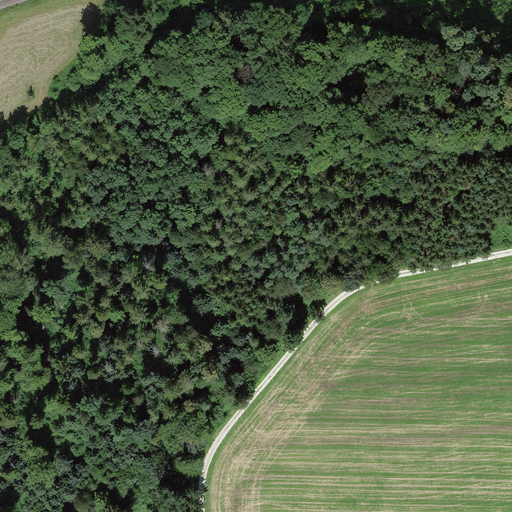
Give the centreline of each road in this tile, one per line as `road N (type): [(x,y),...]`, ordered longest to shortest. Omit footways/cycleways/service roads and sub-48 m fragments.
road 1 (track): [(0,166),(56,101),(156,55),(205,21),(266,11),(313,17),(329,22),(335,45),(215,126),(202,159),(0,349)]
road 2 (track): [(511,251),(392,276),(338,297),(214,443),(198,511)]
